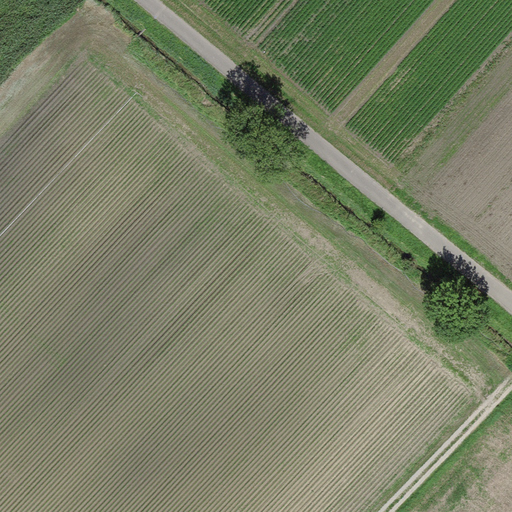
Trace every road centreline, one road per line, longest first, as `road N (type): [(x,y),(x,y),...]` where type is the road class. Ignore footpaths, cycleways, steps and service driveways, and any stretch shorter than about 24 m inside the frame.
road 1 (track): [(160,0),(511,297)]
road 2 (track): [(389,511),(511,382)]
